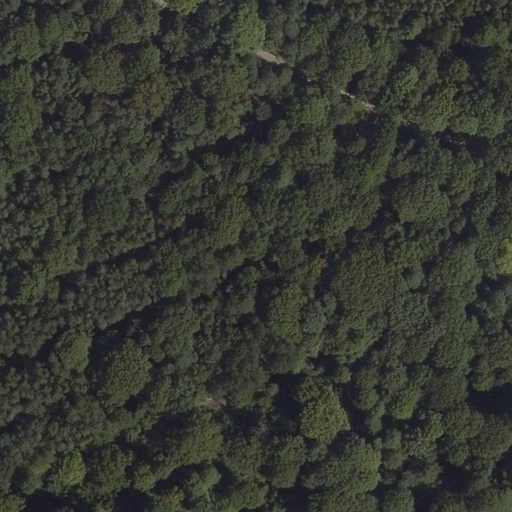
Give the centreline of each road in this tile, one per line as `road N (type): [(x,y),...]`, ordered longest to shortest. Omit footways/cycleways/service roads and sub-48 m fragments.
road 1 (track): [(511,135),(468,142),(162,0)]
road 2 (track): [(285,0),(366,30),(511,66)]
